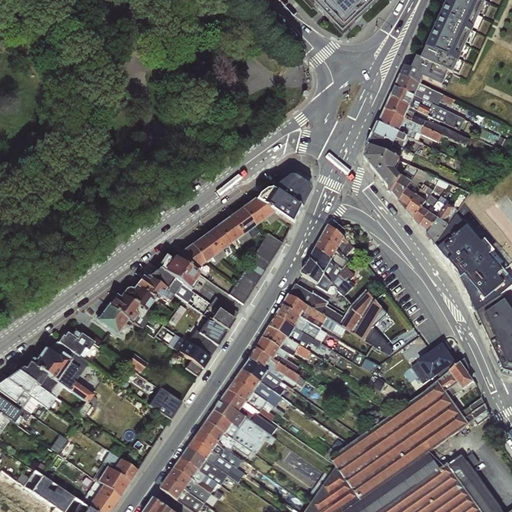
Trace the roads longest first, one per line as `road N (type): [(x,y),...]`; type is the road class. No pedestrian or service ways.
road 1 (secondary): [(127,511),(267,306),(316,214)]
road 2 (residential): [(282,138),(0,345)]
road 3 (tertiary): [(405,238),(447,298),(494,400)]
